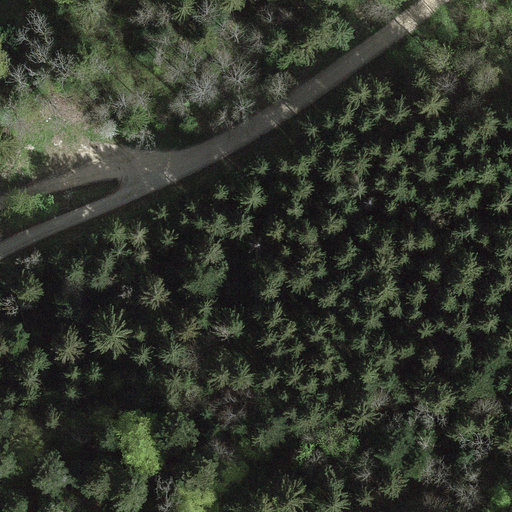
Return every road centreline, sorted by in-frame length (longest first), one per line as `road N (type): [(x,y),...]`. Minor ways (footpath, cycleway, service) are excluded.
road 1 (track): [(0,206),(175,172),(301,98),(431,0)]
road 2 (track): [(175,172),(0,254)]
